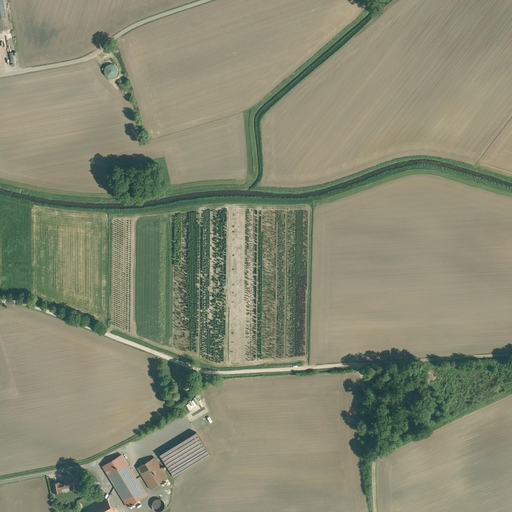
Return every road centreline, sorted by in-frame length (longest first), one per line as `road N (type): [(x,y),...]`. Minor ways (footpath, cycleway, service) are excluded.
road 1 (unclassified): [(208,0),(134,25),(82,61),(0,75)]
road 2 (track): [(373,511),(375,437),(358,365)]
